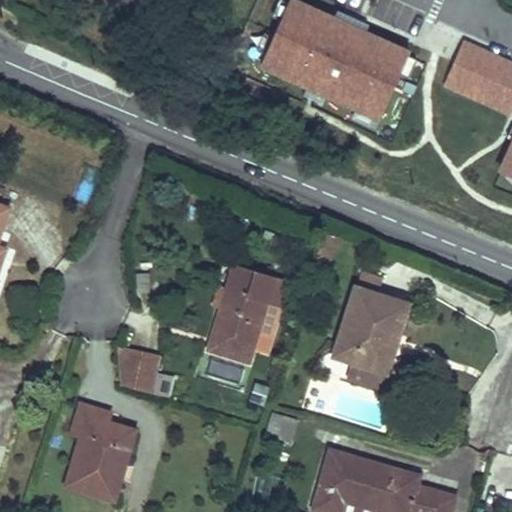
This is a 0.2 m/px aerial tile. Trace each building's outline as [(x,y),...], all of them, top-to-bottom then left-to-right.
[(297,0),(291,0),(260,70),(377,122),(410,50),(297,0)] [(511,101),(511,61),(463,39),(441,86),(505,116),(511,101)] [(511,146),(501,174),(511,178),(511,146)] [(0,251),(13,208),(0,203),(0,293),(7,272),(0,270),(0,251)] [(268,301),(275,279),(232,266),(208,349),(251,361),(268,301)] [(282,304),(288,282),(275,279),(268,301),(282,304)] [(381,344),(394,307),(357,292),(334,352),(353,360),(350,365),(386,377),(395,350),(381,344)] [(111,383),(140,391),(145,376),(149,358),(112,348),(111,380),(111,383)] [(154,396),(159,380),(145,376),(140,391),(154,396)] [(78,447),(62,495),(103,510),(118,461),(130,464),(137,445),(93,428),(99,415),(80,408),(68,443),(78,447)] [(273,411),(267,435),(293,441),(299,418),(273,411)] [(417,478),(330,451),(311,511),(344,511),(347,506),(366,511),(438,511),(443,497),(414,489),(417,478)]
